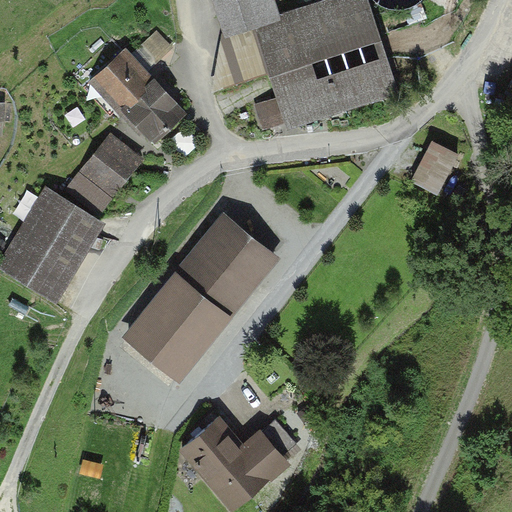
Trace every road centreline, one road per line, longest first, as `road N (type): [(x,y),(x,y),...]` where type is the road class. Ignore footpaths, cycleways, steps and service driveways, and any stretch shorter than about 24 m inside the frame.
road 1 (track): [(496,332),(420,511)]
road 2 (track): [(72,329),(0,501)]
road 3 (unclassified): [(184,0),(204,102),(231,156)]
road 4 (track): [(463,78),(499,236)]
